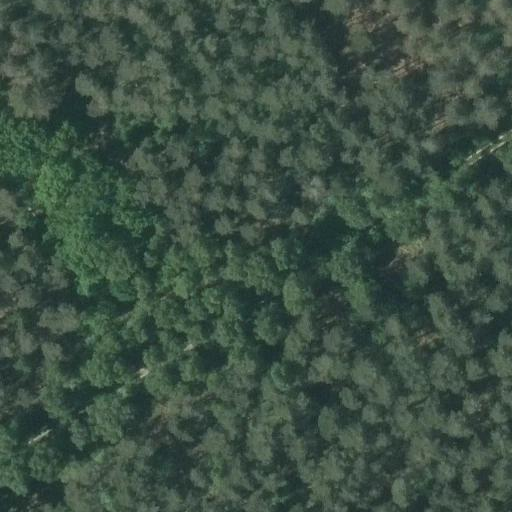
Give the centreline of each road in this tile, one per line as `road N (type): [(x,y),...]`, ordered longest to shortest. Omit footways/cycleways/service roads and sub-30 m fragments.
road 1 (track): [(0,458),(145,373),(511,129)]
road 2 (track): [(0,161),(145,373)]
